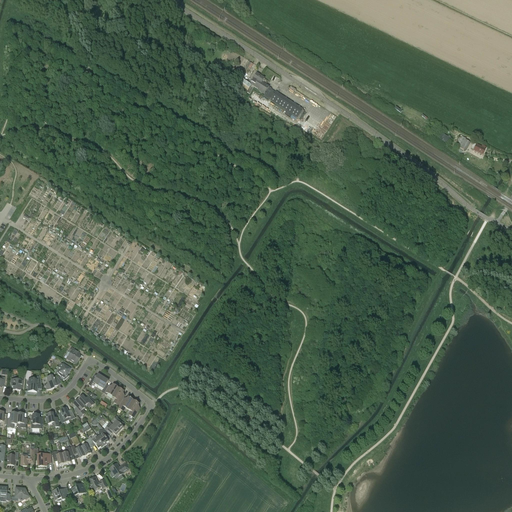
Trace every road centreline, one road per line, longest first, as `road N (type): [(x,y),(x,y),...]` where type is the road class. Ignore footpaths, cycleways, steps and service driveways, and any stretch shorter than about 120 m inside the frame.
road 1 (residential): [(28,480),(96,465),(152,406),(89,360),(52,401),(0,398)]
road 2 (unclassified): [(310,91),(167,0)]
